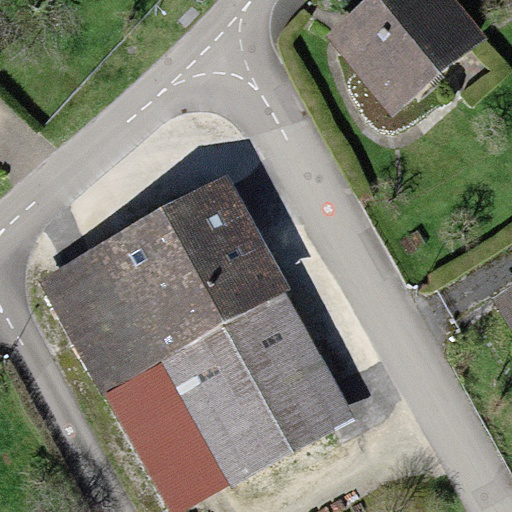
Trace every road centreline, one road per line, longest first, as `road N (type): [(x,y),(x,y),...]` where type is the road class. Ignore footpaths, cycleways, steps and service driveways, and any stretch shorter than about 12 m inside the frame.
road 1 (residential): [(222,48),(484,511)]
road 2 (residential): [(0,241),(222,48)]
road 3 (residential): [(0,311),(108,511)]
